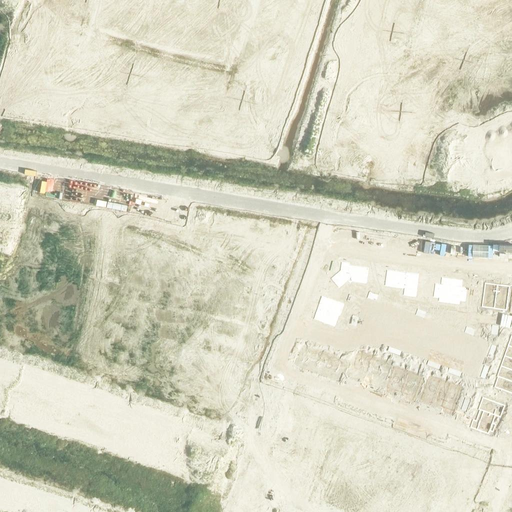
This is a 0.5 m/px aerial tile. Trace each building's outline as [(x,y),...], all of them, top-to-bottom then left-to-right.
[(50,0),(48,6),(56,8),(55,11),(62,13),(63,11),(69,13),(69,11),(72,7),(72,2),(73,1),(70,0),(50,0)] [(272,0),(271,4),(277,6),(277,8),(284,10),(285,8),(292,10),(295,0),(272,0)] [(440,0),(440,2),(459,8),(462,0),(440,0)] [(440,2),(437,12),(456,19),(459,8),(440,2)] [(112,3),(106,23),(113,25),(112,26),(114,27),(113,28),(118,30),(125,7),(112,3)] [(125,7),(118,30),(122,31),(123,30),(124,30),(125,29),(132,31),(138,11),(125,7)] [(376,10),(372,23),(392,29),(393,24),(395,25),(397,18),(395,17),(396,17),(376,10)] [(437,12),(433,24),(452,30),(456,19),(437,12)] [(158,29),(156,35),(168,40),(175,20),(163,15),(160,23),(158,22),(156,28),(158,29)] [(492,15),(486,35),(498,38),(504,19),(492,15)] [(175,20),(168,40),(170,40),(174,43),(179,43),(181,44),(182,38),(185,39),(187,32),(185,31),(187,23),(175,19),(175,20)] [(511,21),(504,19),(498,38),(510,42),(511,34),(511,21)] [(261,30),(259,34),(282,41),(286,28),(266,22),(264,29),(263,29),(262,30),(261,30)] [(371,23),(368,34),(389,41),(393,29),(372,23),(371,23)] [(433,24),(429,34),(435,36),(433,40),(445,44),(446,40),(448,41),(452,30),(433,24)] [(38,28),(32,49),(45,53),(42,60),(49,62),(53,49),(46,47),(51,32),(38,28)] [(209,30),(202,51),(215,55),(217,48),(219,48),(222,41),(220,40),(222,34),(209,30)] [(259,34),(258,39),(259,39),(259,41),(260,41),(258,48),(278,54),(282,41),(259,34)] [(68,55),(65,62),(68,62),(66,69),(79,73),(85,52),(72,48),(70,55),(68,55)] [(361,63),(358,72),(363,73),(360,81),(373,85),(380,60),(368,56),(365,64),(361,63)] [(103,58),(97,79),(110,83),(112,77),(114,78),(117,68),(115,68),(116,62),(103,58)] [(245,80),(245,82),(253,84),(252,86),(260,89),(260,87),(267,88),(271,76),(249,69),(249,70),(245,75),(245,80)] [(421,73),(414,97),(427,101),(429,93),(433,95),(436,85),(432,84),(434,76),(421,73)] [(357,113),(353,126),(360,128),(358,135),(368,138),(368,139),(389,146),(390,144),(400,147),(402,141),(409,143),(413,130),(406,128),(409,118),(398,115),(399,113),(378,107),(377,109),(366,105),(364,115),(357,113)] [(347,110),(343,123),(353,126),(357,113),(347,110)] [(413,130),(409,143),(419,146),(423,133),(413,130)] [(87,229),(83,241),(91,243),(98,246),(98,248),(114,254),(115,252),(131,258),(135,246),(138,247),(143,232),(141,231),(145,220),(133,216),(133,215),(127,212),(128,209),(115,204),(114,208),(108,206),(107,206),(96,203),(92,214),(90,213),(84,228),(87,229)] [(0,239),(0,252),(13,257),(19,239),(7,234),(5,241),(0,239)] [(19,239),(13,257),(33,264),(37,252),(29,250),(32,243),(19,239)] [(167,243),(163,255),(176,260),(173,266),(186,271),(189,264),(185,263),(190,251),(182,248),(183,245),(175,242),(174,245),(167,243)] [(39,259),(34,271),(42,274),(44,269),(54,272),(61,254),(57,252),(58,250),(51,248),(46,261),(39,259)] [(61,254),(54,272),(65,276),(63,281),(71,284),(75,271),(67,269),(72,255),(65,253),(65,255),(61,254)] [(85,255),(82,264),(88,266),(91,257),(85,255)] [(203,270),(199,281),(206,284),(207,280),(219,284),(226,264),(220,261),(219,263),(214,261),(210,273),(203,270)] [(340,271),(330,279),(339,289),(350,279),(351,279),(348,270),(349,265),(350,263),(341,262),(340,271)] [(226,264),(219,284),(230,288),(229,292),(236,295),(240,283),(233,281),(237,269),(232,268),(232,266),(226,264)] [(349,265),(348,270),(351,279),(350,279),(351,283),(367,284),(369,268),(349,265)] [(102,266),(98,277),(118,284),(122,273),(102,266)] [(158,267),(154,278),(173,285),(177,274),(158,267)] [(387,270),(384,287),(404,289),(407,273),(406,273),(387,270)] [(404,289),(403,296),(416,298),(419,275),(406,273),(407,273),(404,289)] [(98,277),(95,287),(114,294),(118,284),(98,277)] [(154,278),(150,288),(169,295),(173,285),(154,278)] [(435,284),(433,298),(439,299),(438,302),(449,304),(452,279),(441,278),(441,285),(435,284)] [(452,279),(449,304),(459,305),(460,302),(465,302),(467,288),(464,288),(462,287),(463,280),(452,279)] [(254,294),(251,300),(264,305),(266,299),(279,303),(284,291),(277,288),(278,286),(270,283),(270,285),(262,283),(257,295),(254,294)] [(485,283),(482,308),(494,309),(497,285),(485,283)] [(494,309),(507,311),(510,287),(501,285),(501,286),(497,285),(494,309)] [(95,287),(91,297),(110,304),(114,294),(95,287)] [(150,288),(147,298),(166,305),(169,295),(150,288)] [(318,305),(317,308),(339,316),(340,317),(345,305),(321,296),(318,305)] [(91,297),(88,307),(107,313),(110,304),(91,297)] [(147,298),(143,309),(162,315),(166,305),(147,298)] [(88,307),(85,316),(104,323),(107,313),(88,307)] [(256,307),(253,318),(269,324),(271,324),(275,314),(256,307)] [(317,308),(313,320),(335,328),(339,316),(317,308)] [(142,312),(138,323),(157,330),(161,319),(142,312)] [(85,316),(81,326),(100,333),(104,323),(85,316)] [(251,317),(247,328),(266,334),(267,335),(269,329),(268,329),(269,324),(251,317)] [(138,323),(134,333),(154,340),(157,330),(138,323)] [(81,326),(78,335),(97,342),(100,333),(81,326)] [(247,328),(243,338),(262,345),(266,334),(247,328)] [(134,333),(131,344),(150,351),(154,340),(134,333)] [(78,335),(73,347),(92,354),(97,342),(78,335)] [(243,338),(240,349),(258,355),(260,351),(262,351),(264,346),(262,345),(243,338)] [(120,344),(117,355),(136,362),(139,351),(120,344)] [(297,358),(295,365),(297,365),(297,367),(311,372),(317,353),(303,348),(299,359),(297,358)] [(242,350),(238,360),(257,367),(260,356),(242,350)] [(0,351),(0,364),(1,365),(0,368),(0,372),(11,377),(18,358),(0,351)] [(317,353),(311,372),(324,376),(331,358),(332,357),(317,352),(317,353)] [(359,352),(351,375),(359,378),(361,379),(369,357),(370,356),(359,352)] [(117,355),(113,365),(132,372),(136,362),(117,355)] [(369,357),(361,379),(371,383),(379,361),(369,357)] [(511,359),(505,357),(501,367),(511,370),(511,359)] [(18,358),(11,377),(24,381),(27,374),(34,377),(38,364),(31,362),(18,358)] [(331,358),(324,376),(338,381),(345,363),(331,358)] [(379,361),(371,383),(382,386),(390,363),(379,359),(379,361)] [(42,365),(36,383),(46,387),(53,368),(42,365)] [(113,365),(109,375),(128,382),(132,372),(113,365)] [(511,370),(501,367),(497,377),(498,378),(498,377),(511,382),(511,370)] [(46,387),(45,389),(50,391),(51,389),(56,391),(63,372),(53,368),(46,387)] [(229,368),(226,375),(231,377),(228,388),(246,394),(247,390),(250,391),(252,384),(238,380),(241,372),(229,368)] [(395,369),(388,389),(402,394),(409,374),(395,369)] [(63,372),(56,391),(62,392),(61,395),(66,396),(67,394),(73,376),(63,372)] [(409,374),(402,394),(416,398),(423,379),(409,374)] [(109,375),(106,385),(125,392),(128,382),(109,375)] [(73,376),(67,394),(77,398),(84,379),(73,376)] [(430,377),(421,400),(432,404),(440,382),(440,383),(441,381),(430,377)] [(498,378),(494,388),(511,394),(511,382),(498,377),(498,378)] [(287,388),(284,396),(298,401),(304,385),(290,380),(290,381),(288,380),(285,387),(287,388)] [(440,382),(432,404),(442,408),(450,386),(440,383),(440,382)] [(450,386),(442,408),(453,412),(461,388),(450,384),(450,386)] [(106,385),(102,395),(121,402),(125,392),(106,385)] [(304,385),(298,401),(312,406),(318,390),(304,385)] [(219,397),(216,404),(229,408),(231,401),(245,405),(247,399),(245,398),(246,394),(228,388),(224,398),(219,397)] [(318,390),(312,406),(326,411),(332,395),(318,390)] [(102,395),(98,406),(105,408),(104,410),(110,412),(111,410),(118,412),(121,402),(102,395)] [(483,398),(478,410),(480,411),(480,410),(496,416),(495,416),(501,418),(505,406),(483,398)] [(145,401),(138,420),(149,424),(156,405),(145,401)] [(156,405),(149,424),(159,427),(166,408),(156,405)] [(337,407),(331,427),(341,431),(348,411),(337,407)] [(159,427),(158,429),(163,431),(164,429),(168,431),(175,412),(166,408),(159,427)] [(473,420),(470,428),(489,435),(495,416),(496,416),(480,410),(480,411),(476,421),(473,420)] [(348,411),(341,431),(351,434),(358,415),(348,411)] [(175,412),(168,431),(173,432),(173,434),(177,436),(178,434),(185,415),(175,412)] [(185,415),(178,434),(188,438),(194,419),(185,415)] [(277,415),(274,425),(294,432),(297,422),(277,415)] [(358,415),(351,434),(362,438),(369,418),(358,415)] [(215,418),(211,431),(217,433),(212,446),(225,451),(227,444),(230,445),(233,437),(230,437),(233,428),(220,424),(222,421),(215,418)] [(194,419),(188,438),(200,442),(206,423),(194,419)] [(375,420),(369,436),(383,441),(389,425),(383,423),(375,420)] [(274,425),(271,434),(290,441),(294,432),(274,425)] [(389,425),(383,441),(397,446),(403,430),(402,430),(395,427),(389,425)] [(408,432),(401,452),(412,456),(419,436),(408,432)] [(271,434),(267,444),(287,450),(290,441),(271,434)] [(419,436),(412,456),(422,459),(429,440),(419,436)] [(429,440),(422,459),(433,463),(440,443),(429,440)] [(470,444),(463,462),(476,466),(479,458),(481,450),(482,448),(470,444)] [(264,453),(261,462),(280,469),(284,460),(264,453)] [(461,461),(457,474),(477,481),(481,468),(461,461)] [(261,462),(258,472),(277,478),(280,469),(261,462)] [(258,472),(254,481),(269,486),(274,488),(277,478),(258,472)] [(452,487),(448,497),(468,504),(472,494),(452,487)] [(8,490),(1,509),(7,511),(11,511),(18,494),(8,490)] [(247,506),(244,511),(262,511),(265,503),(259,501),(261,495),(254,492),(248,507),(247,506)] [(18,494),(11,511),(21,511),(27,496),(18,494)] [(27,496),(21,511),(30,511),(35,499),(27,496)] [(448,497),(445,507),(457,511),(465,511),(468,504),(448,497)] [(35,499),(30,511),(40,511),(44,503),(35,499)] [(297,502),(292,511),(304,511),(307,505),(297,502)] [(44,503),(40,511),(49,511),(52,506),(44,503)] [(265,503),(262,511),(278,511),(279,508),(265,503)]
